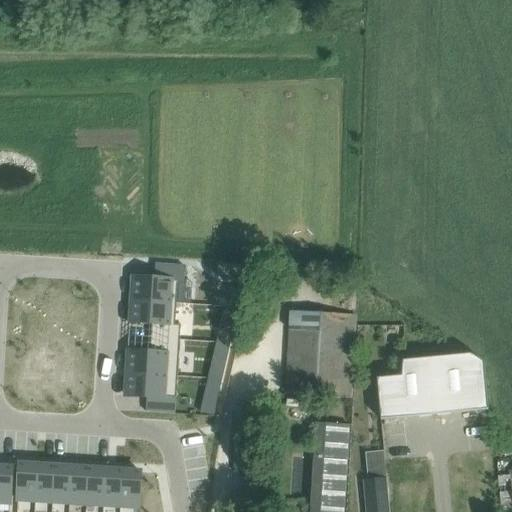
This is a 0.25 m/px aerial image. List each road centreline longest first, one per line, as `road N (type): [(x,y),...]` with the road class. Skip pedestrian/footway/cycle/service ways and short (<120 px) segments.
road 1 (residential): [(98,424),(107,268),(0,266)]
road 2 (residential): [(98,424),(161,434),(179,511)]
